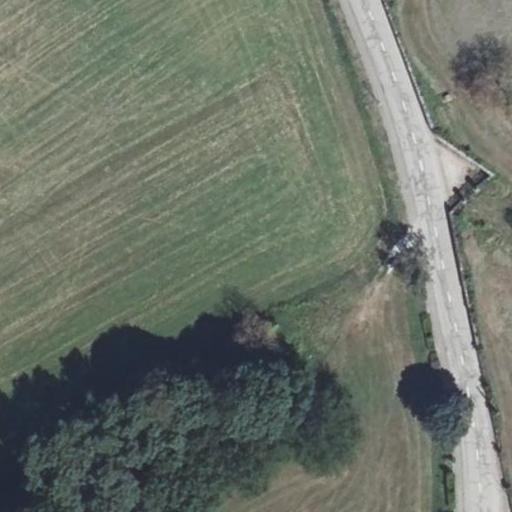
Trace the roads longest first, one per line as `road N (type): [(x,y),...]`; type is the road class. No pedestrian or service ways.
road 1 (tertiary): [(479,511),(418,156),(363,0)]
road 2 (track): [(418,156),(511,242)]
